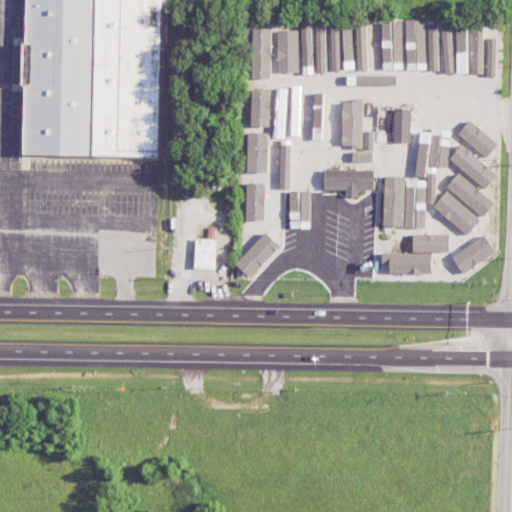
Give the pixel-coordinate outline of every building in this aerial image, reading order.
[(26,0),(23,154),(158,156),(161,0),(26,0)] [(311,77),(310,23),(298,24),(298,28),(269,29),(270,78),(311,77)] [(340,71),(339,25),(325,25),(325,23),(313,24),(314,72),(327,72),(340,71)] [(437,25),(414,25),(414,63),(436,63),(437,25)] [(343,26),(343,71),(354,70),(353,26),(343,26)] [(368,70),(367,26),(357,26),(358,70),(368,70)] [(453,26),(443,26),(442,72),(452,72),(453,26)] [(497,31),(486,31),(486,26),(471,26),(471,72),(487,72),(487,80),(498,80),(497,31)] [(271,126),(271,89),(252,89),(252,126),(271,126)] [(373,148),(374,130),(363,130),(363,100),(343,100),(343,148),(373,148)] [(394,142),(410,143),(411,109),(394,109),(394,142)] [(276,148),(287,149),(298,149),(299,111),(277,110),(276,148)] [(462,135),(486,156),(499,141),(475,120),(462,135)] [(271,173),(272,135),(252,135),(252,172),(271,173)] [(450,158),(485,190),(498,176),(463,144),(450,158)] [(374,152),(353,152),(353,161),(373,162),(374,152)] [(375,170),(325,169),(324,189),(348,189),(348,196),(359,196),(359,190),(375,190),(375,170)] [(484,220),(496,206),(461,174),(449,188),(484,220)] [(432,220),(433,178),(423,177),(423,176),(385,175),(384,226),(421,227),(421,220),(432,220)] [(267,178),(246,179),(247,222),(267,222),(267,178)] [(486,221),(454,199),(442,216),(473,238),(486,221)] [(285,245),(268,229),(238,261),(255,277),(285,245)] [(450,234),(414,233),(414,251),(450,252),(450,234)] [(497,254),(487,236),(452,254),(462,272),(497,254)] [(216,269),(216,239),(196,239),(196,269),(216,269)] [(390,273),(433,274),(433,254),(383,252),(383,263),(391,263),(390,273)]
